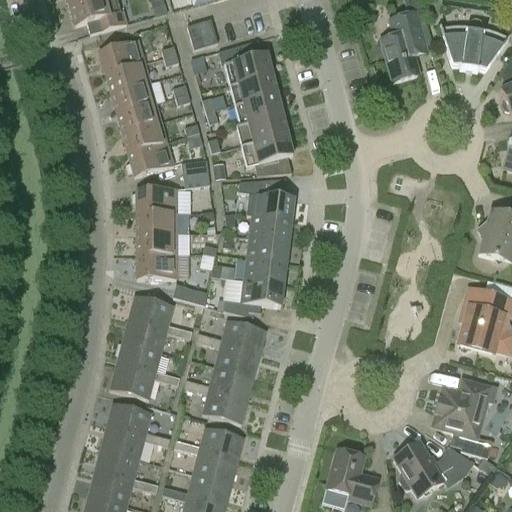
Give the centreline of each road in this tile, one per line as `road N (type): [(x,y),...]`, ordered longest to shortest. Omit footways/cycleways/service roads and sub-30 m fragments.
road 1 (residential): [(26,0),(43,60),(74,83),(97,197),(92,335),(51,511)]
road 2 (residential): [(311,385),(359,207),(353,160)]
road 3 (residential): [(353,160),(311,0)]
road 4 (residential): [(359,374),(391,376),(402,393),(398,415),(378,428),(357,423),(345,392)]
road 5 (residential): [(275,511),(311,385)]
